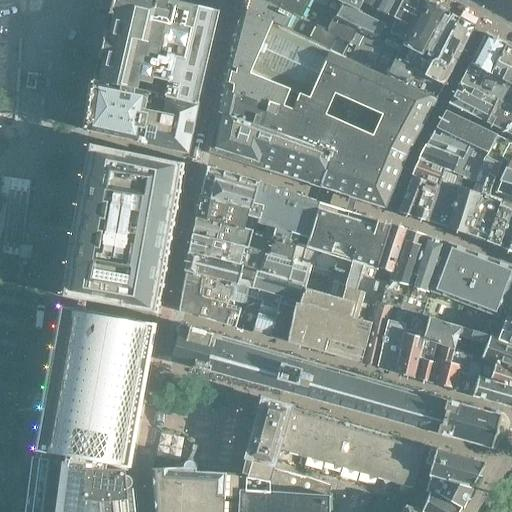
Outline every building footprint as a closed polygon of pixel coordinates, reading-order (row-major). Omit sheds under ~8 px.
[(93,76),(92,80),(196,104),(218,11),(172,0),(112,0),(110,10),(109,10),(108,13),(109,13),(105,31),(104,31),(103,34),(104,34),(104,35),(104,36),(104,37),(105,37),(105,38),(106,39),(107,40),(108,40),(107,42),(108,42),(106,51),(105,50),(105,52),(104,52),(103,52),(102,52),(101,53),(100,54),(100,55),(99,55),(98,55),(97,59),(99,59),(94,77),(93,76)] [(240,7),(334,47),(340,33),(354,39),(361,25),(335,12),(341,0),(243,0),(241,7),(240,7)] [(341,0),(335,12),(361,25),(369,28),(356,57),(385,72),(422,0),(394,0),(388,13),(374,6),(362,0),(341,0)] [(377,0),(374,6),(388,13),(394,0),(377,0)] [(422,0),(385,72),(404,82),(414,64),(442,10),(443,10),(423,0),(422,0)] [(320,187),(349,196),(355,198),(384,207),(405,154),(435,98),(404,82),(385,72),(356,57),(348,53),(334,47),(240,7),(240,8),(227,63),(226,63),(226,65),(227,65),(216,111),(329,156),(320,187)] [(442,10),(414,64),(424,69),(433,52),(438,54),(457,18),(455,17),(455,18),(443,11),(444,11),(442,10)] [(414,64),(404,82),(435,98),(448,74),(453,64),(464,42),(473,26),(469,24),(457,18),(438,54),(433,52),(424,69),(414,64)] [(459,83),(447,104),(484,122),(495,99),(509,106),(511,100),(511,90),(511,48),(504,44),(485,33),(469,63),(465,70),(459,83)] [(87,130),(135,141),(144,143),(186,152),(196,104),(92,80),(85,128),(85,129),(86,129),(87,130)] [(495,99),(484,122),(502,130),(510,114),(511,114),(511,90),(511,100),(509,106),(495,99)] [(425,145),(418,159),(446,171),(474,183),(487,156),(497,135),(444,110),(435,127),(425,145)] [(216,111),(208,152),(259,168),(259,167),(308,183),(308,184),(320,187),(329,156),(216,111)] [(511,114),(510,114),(502,130),(511,135),(511,114)] [(509,151),(511,144),(511,142),(497,135),(487,156),(503,164),(509,151)] [(79,179),(58,296),(156,313),(183,163),(181,163),(86,143),(85,143),(79,179)] [(485,240),(503,202),(500,201),(488,195),(490,190),(493,183),(503,164),(487,156),(474,183),(446,171),(440,186),(427,220),(446,227),(465,233),(485,240)] [(418,159),(411,175),(424,180),(440,186),(446,171),(418,159)] [(307,248),(319,202),(258,181),(205,165),(199,195),(195,214),(269,236),(271,229),(287,234),(285,241),(298,245),(307,248)] [(493,183),(490,190),(503,196),(511,200),(511,167),(507,165),(497,185),(493,183)] [(411,175),(398,211),(411,216),(424,180),(411,175)] [(427,220),(440,186),(424,180),(411,216),(427,221),(427,220)] [(351,212),(355,198),(349,196),(344,210),(351,212)] [(500,246),(511,221),(511,200),(503,196),(500,201),(503,202),(485,240),(500,246)] [(391,225),(351,212),(344,210),(319,202),(307,248),(341,258),(365,266),(357,293),(370,297),(375,298),(385,301),(391,282),(376,278),(391,225)] [(195,214),(192,234),(293,261),(298,245),(285,241),(269,236),(195,214)] [(511,221),(500,246),(511,251),(511,221)] [(391,225),(376,278),(391,282),(405,229),(391,225)] [(391,282),(385,301),(395,304),(404,306),(424,235),(405,229),(391,282)] [(192,234),(189,252),(289,277),(293,261),(192,234)] [(424,235),(404,306),(411,308),(424,312),(444,242),(424,235)] [(444,242),(424,312),(431,314),(459,322),(511,342),(511,267),(508,266),(494,261),(476,254),(444,242)] [(189,252),(185,271),(280,295),(297,300),(305,302),(309,288),(312,281),(315,270),(316,267),(293,261),(289,277),(189,252)] [(365,317),(369,303),(370,297),(357,293),(365,266),(341,258),(339,263),(330,294),(309,288),(305,302),(297,300),(286,341),(360,362),(372,319),(365,317)] [(269,336),(280,295),(185,271),(181,291),(240,308),(234,327),(269,336)] [(181,291),(178,311),(234,327),(240,308),(181,291)] [(286,341),(297,300),(280,295),(269,336),(286,341)] [(372,319),(360,362),(377,367),(395,304),(385,301),(375,298),(373,305),(369,303),(365,317),(372,319)] [(129,468),(140,404),(140,403),(139,402),(140,401),(140,400),(141,398),(141,397),(142,396),(142,395),(142,393),(142,392),(142,391),(142,390),(142,388),(142,387),(143,386),(144,385),(155,323),(56,304),(45,368),(46,370),(46,371),(45,372),(45,373),(44,374),(44,375),(44,376),(43,377),(43,379),(43,380),(43,381),(43,382),(44,384),(44,385),(42,386),(30,449),(35,450),(34,456),(77,464),(78,468),(129,468)] [(395,304),(377,367),(393,372),(411,308),(404,306),(395,304)] [(411,308),(393,372),(412,378),(412,377),(425,335),(431,314),(424,312),(411,308)] [(431,314),(425,335),(444,340),(458,346),(462,335),(475,340),(470,351),(483,356),(511,367),(511,342),(459,322),(431,314)] [(500,415),(331,367),(179,324),(176,326),(174,330),(177,331),(170,359),(490,448),(492,443),(491,442),(492,438),(493,439),(497,424),(496,424),(497,419),(498,420),(500,415)] [(425,335),(412,377),(431,383),(444,340),(425,335)] [(444,340),(431,383),(455,389),(466,349),(458,346),(444,340)] [(466,349),(455,389),(461,391),(465,392),(472,394),(489,399),(511,405),(511,384),(479,371),(483,356),(470,351),(466,349)] [(511,367),(483,356),(479,371),(511,384),(511,367)] [(328,511),(328,499),(332,482),(410,501),(410,507),(419,511),(421,511),(425,490),(429,475),(469,487),(483,462),(261,398),(240,473),(237,473),(234,468),(225,472),(195,470),(196,469),(196,468),(196,467),(196,465),(196,464),(195,463),(194,462),(192,460),(190,460),(189,460),(188,460),(187,460),(185,461),(184,462),(183,463),(183,464),(182,465),(182,466),(151,468),(151,469),(153,511),(328,511)] [(134,511),(132,488),(131,488),(129,470),(129,469),(129,468),(78,468),(77,464),(34,456),(31,456),(24,511),(134,511)] [(459,506),(469,487),(429,475),(425,490),(437,494),(459,506)] [(455,511),(459,506),(437,494),(425,490),(421,511),(455,511)]
